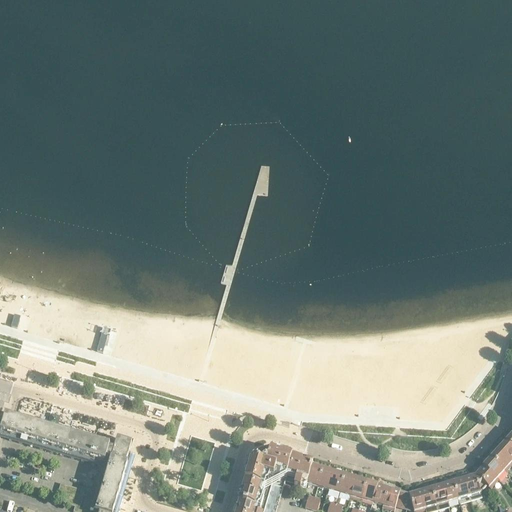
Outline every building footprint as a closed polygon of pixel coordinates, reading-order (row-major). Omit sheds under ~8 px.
[(11,328),(17,329),(20,318),(14,316),(11,328)] [(44,338),(60,343),(64,330),(49,325),(44,338)] [(103,329),(97,352),(103,354),(109,331),(103,329)] [(0,438),(0,439),(5,440),(104,469),(91,511),(80,509),(85,492),(60,484),(57,498),(64,500),(63,504),(75,508),(73,511),(118,511),(135,456),(129,455),(132,444),(117,440),(116,444),(114,450),(109,449),(111,443),(16,416),(15,422),(10,420),(0,417),(0,438)] [(502,448),(499,446),(497,449),(511,462),(511,447),(506,443),(502,448)] [(307,485),(313,465),(314,462),(271,449),(270,453),(265,454),(264,457),(264,458),(259,460),(255,459),(251,463),(248,462),(233,511),(276,511),(283,489),(287,476),(296,479),(294,487),(305,490),(305,489),(307,485)] [(493,452),(496,454),(491,459),(504,471),(504,472),(506,473),(511,466),(511,462),(497,449),(493,452)] [(486,465),(484,463),(481,466),(496,480),(497,480),(504,472),(504,471),(491,459),(486,465)] [(313,465),(307,485),(311,486),(318,488),(323,471),(316,469),(317,466),(313,465)] [(478,469),(480,471),(476,476),(489,488),(488,489),(490,490),(499,481),(497,480),(496,480),(481,466),(478,469)] [(335,472),(330,470),(329,473),(323,471),(318,488),(329,491),(335,472)] [(345,478),(338,476),(339,473),(335,472),(329,491),(340,495),(345,478)] [(471,504),(482,501),(480,494),(488,489),(489,488),(476,476),(475,477),(468,479),(467,476),(463,477),(471,504)] [(357,478),(352,477),(351,480),(345,478),(340,495),(350,498),(349,500),(350,500),(357,478)] [(453,483),(458,500),(459,503),(460,507),(471,504),(463,477),(459,479),(460,481),(453,483)] [(367,484),(360,482),(361,479),(357,478),(350,500),(361,503),(367,484)] [(446,485),(445,482),(441,484),(447,504),(458,500),(453,483),(446,485)] [(378,484),(374,483),(373,486),(367,484),(361,503),(372,507),(373,504),(378,484)] [(389,490),(382,488),(382,486),(378,484),(373,504),(383,507),(382,510),(383,510),(389,490)] [(444,511),(449,511),(448,506),(447,504),(441,484),(437,485),(438,488),(431,490),(437,511),(444,511)] [(394,511),(401,491),(396,489),(395,492),(389,490),(383,510),(390,511),(394,511)] [(419,490),(425,511),(437,511),(431,490),(424,492),(424,489),(419,490)] [(400,509),(401,510),(409,511),(425,511),(419,490),(415,491),(416,494),(409,496),(405,495),(400,509)] [(315,499),(309,497),(305,509),(311,511),(315,499)] [(313,511),(317,511),(321,500),(315,499),(311,511),(313,511)] [(334,511),(337,505),(331,503),(328,511),(334,511)]
